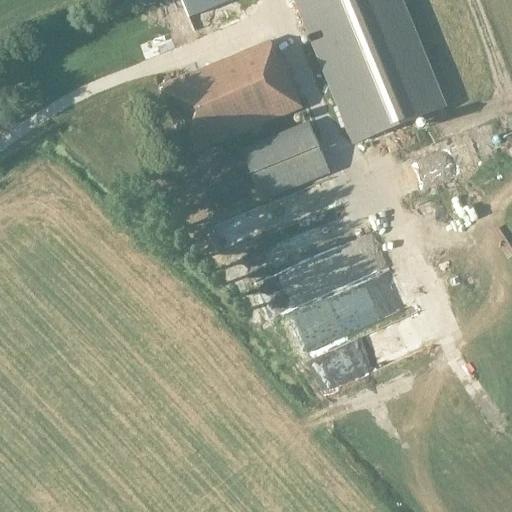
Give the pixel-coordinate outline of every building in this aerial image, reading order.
[(252,0),(179,0),(190,26),(252,0)] [(446,108),(401,0),(292,0),(352,147),(446,108)] [(269,41),(158,86),(186,155),(302,108),(280,55),(275,57),(269,41)] [(328,173),(308,123),(240,150),(260,200),(328,173)] [(398,188),(502,154),(493,128),(390,162),(398,188)] [(258,316),(436,249),(423,213),(244,280),(258,316)]
